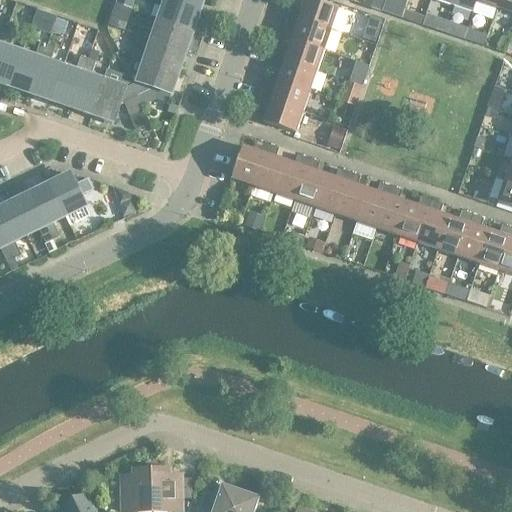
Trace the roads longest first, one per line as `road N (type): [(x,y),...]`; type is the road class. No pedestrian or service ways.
road 1 (residential): [(401,511),(167,431),(134,433),(0,501)]
road 2 (residential): [(0,308),(176,217),(191,178)]
road 3 (residential): [(191,178),(0,111)]
road 4 (residential): [(191,178),(254,0)]
